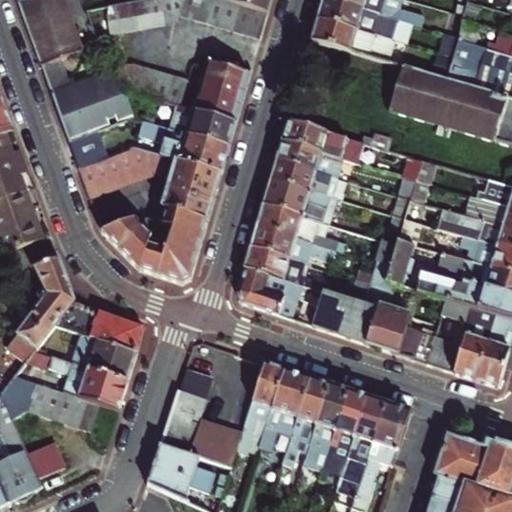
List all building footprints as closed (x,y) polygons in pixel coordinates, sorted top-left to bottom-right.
[(24,0),(18,1),(41,68),(59,61),(82,53),(83,59),(102,56),(98,44),(80,46),(62,0),(24,0)] [(155,0),(108,8),(107,19),(110,35),(164,25),(164,23),(177,20),(178,16),(260,39),(267,13),(218,0),(155,0)] [(218,0),(267,13),(271,0),(218,0)] [(326,0),(322,0),(317,20),(373,36),(376,22),(383,24),(381,30),(402,36),(406,23),(326,0)] [(326,0),(406,23),(423,28),(425,18),(383,6),(384,0),(326,0)] [(479,6),(468,2),(463,18),(462,21),(474,24),(479,6)] [(457,38),(462,21),(463,18),(448,15),(443,33),(457,38)] [(310,41),(366,58),(371,42),(378,43),(379,38),(373,36),(317,20),(310,41)] [(474,24),(462,21),(457,38),(457,40),(474,45),(480,26),(474,24)] [(457,40),(445,81),(511,99),(511,55),(496,52),(474,45),(457,40)] [(511,55),(511,47),(498,44),(496,52),(511,55)] [(251,69),(208,57),(193,112),(235,124),(251,69)] [(69,145),(98,134),(133,122),(128,107),(123,92),(117,75),(71,91),(59,61),(41,68),(69,145)] [(180,108),(188,80),(144,68),(134,66),(115,69),(117,75),(123,92),(180,108)] [(503,184),(511,186),(511,99),(445,81),(433,122),(439,124),(437,132),(448,135),(450,128),(511,145),(511,171),(508,170),(503,184)] [(173,119),(169,132),(228,148),(235,124),(193,112),(180,108),(123,92),(128,107),(173,119)] [(11,131),(5,113),(0,114),(0,135),(5,134),(11,131)] [(340,160),(341,160),(346,140),(287,123),(281,143),(340,160)] [(168,160),(184,165),(221,175),(228,148),(169,132),(141,124),(136,141),(170,151),(168,160)] [(27,172),(22,158),(15,161),(12,153),(5,134),(0,135),(0,201),(26,193),(20,175),(27,172)] [(69,145),(78,169),(107,159),(98,134),(69,145)] [(341,160),(371,169),(377,149),(346,140),(341,160)] [(281,143),(276,162),(335,179),(341,160),(340,160),(281,143)] [(78,169),(88,197),(153,174),(146,154),(133,150),(107,159),(78,169)] [(19,151),(12,153),(15,161),(22,158),(19,151)] [(146,154),(153,174),(179,181),(184,165),(168,160),(146,154)] [(421,162),(407,158),(405,168),(418,172),(421,162)] [(270,182),(310,193),(312,186),(328,190),(330,185),(334,186),(335,179),(276,162),(270,182)] [(184,165),(179,181),(170,211),(177,213),(207,222),(221,175),(184,165)] [(483,200),(492,202),(511,208),(511,186),(503,184),(489,180),(483,200)] [(270,182),(263,206),(303,218),(310,193),(270,182)] [(26,193),(0,201),(0,244),(4,255),(44,240),(26,193)] [(330,199),(310,193),(303,218),(318,222),(323,223),(330,199)] [(397,198),(392,217),(404,221),(405,219),(410,201),(397,198)] [(485,221),(511,228),(511,208),(492,202),(485,221)] [(263,206),(257,227),(317,244),(319,238),(314,237),(318,222),(303,218),(263,206)] [(482,230),(480,240),(511,249),(511,228),(485,221),(443,209),(440,219),(482,230)] [(139,270),(158,277),(173,227),(148,221),(150,212),(101,234),(139,270)] [(175,220),(150,212),(148,221),(173,227),(175,220)] [(175,220),(173,227),(158,277),(181,284),(191,280),(207,222),(177,213),(175,220)] [(257,227),(251,249),(306,265),(310,249),(315,250),(317,244),(257,227)] [(473,263),(511,273),(511,249),(480,240),(473,263)] [(382,241),(376,261),(377,261),(391,265),(397,245),(382,241)] [(399,241),(397,245),(391,265),(387,282),(394,284),(403,286),(414,246),(399,241)] [(245,270),(300,286),(306,265),(251,249),(245,270)] [(440,298),(451,301),(498,314),(511,318),(511,273),(473,263),(441,254),(438,268),(458,274),(456,284),(421,274),(416,290),(440,298)] [(75,302),(59,257),(33,267),(43,293),(41,293),(40,293),(38,294),(37,295),(36,297),(36,298),(35,300),(35,302),(36,304),(37,305),(37,306),(39,306),(40,307),(41,307),(8,350),(28,365),(36,354),(55,329),(75,302)] [(387,307),(394,284),(387,282),(391,265),(377,261),(370,284),(364,304),(378,309),(366,345),(413,360),(422,332),(407,327),(411,314),(387,307)] [(312,327),(323,293),(300,286),(245,270),(237,296),(241,305),(312,327)] [(378,309),(364,304),(323,293),(312,327),(366,345),(378,309)] [(436,310),(443,312),(447,313),(451,301),(440,298),(436,310)] [(451,301),(447,313),(455,316),(454,317),(471,322),(454,373),(476,380),(498,314),(451,301)] [(55,329),(83,338),(137,355),(144,328),(75,302),(55,329)] [(511,318),(498,314),(476,380),(499,387),(510,349),(501,346),(507,328),(511,329),(511,318)] [(459,343),(436,335),(426,364),(450,371),(459,343)] [(137,355),(83,338),(73,366),(128,383),(137,355)] [(119,412),(128,383),(73,366),(64,394),(74,397),(87,401),(99,406),(119,412)] [(248,419),(266,425),(283,374),(266,368),(248,419)] [(189,374),(183,394),(207,402),(213,381),(189,374)] [(283,374),(266,425),(260,444),(257,454),(271,458),(277,440),(290,443),(293,432),(309,382),(283,374)] [(27,412),(36,385),(17,379),(4,396),(14,420),(27,412)] [(293,432),(313,438),(329,389),(309,382),(293,432)] [(40,417),(49,390),(36,385),(27,412),(40,417)] [(321,480),(349,395),(329,389),(313,438),(309,450),(301,473),(321,480)] [(53,421),(62,394),(49,390),(40,417),(53,421)] [(189,457),(199,426),(207,403),(207,402),(183,394),(180,393),(162,448),(189,457)] [(65,425),(74,397),(64,394),(62,394),(53,421),(65,425)] [(328,477),(341,481),(366,401),(349,395),(321,480),(319,484),(325,486),(328,477)] [(44,490),(39,480),(34,468),(28,455),(14,420),(4,396),(0,401),(0,447),(29,496),(44,490)] [(87,401),(74,397),(65,425),(78,429),(87,401)] [(99,406),(87,401),(78,429),(90,433),(99,406)] [(366,401),(341,481),(360,488),(387,407),(366,401)] [(387,407),(360,488),(353,510),(359,511),(366,511),(376,483),(375,482),(381,464),(393,468),(410,415),(387,407)] [(248,419),(242,439),(260,444),(266,425),(248,419)] [(241,441),(199,426),(189,457),(210,463),(231,470),(241,441)] [(511,511),(511,452),(497,448),(488,445),(485,453),(447,440),(433,479),(439,481),(428,511),(511,511)] [(28,455),(34,468),(60,456),(54,444),(28,455)] [(0,495),(5,506),(13,502),(20,503),(27,500),(29,496),(0,447),(0,495)] [(154,467),(203,484),(210,463),(189,457),(162,448),(154,467)] [(60,456),(34,468),(39,480),(65,469),(60,456)] [(154,467),(149,485),(160,491),(195,507),(203,484),(154,467)]
